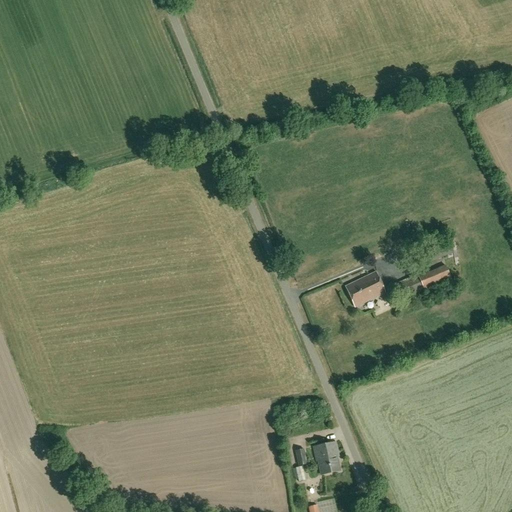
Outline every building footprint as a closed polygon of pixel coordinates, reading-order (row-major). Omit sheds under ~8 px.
[(427,263),(454,253),(450,244),(423,254),(427,263)] [(451,280),(446,265),(419,277),(418,275),(395,285),(401,301),(425,291),(451,280)] [(355,308),(386,293),(376,272),(345,287),(355,308)] [(340,471),(338,457),(339,457),(336,442),(313,447),(317,462),(318,462),(321,475),(340,471)] [(299,466),(307,464),(304,449),(295,451),(299,466)] [(299,482),(306,480),(302,467),(296,469),(299,482)]
